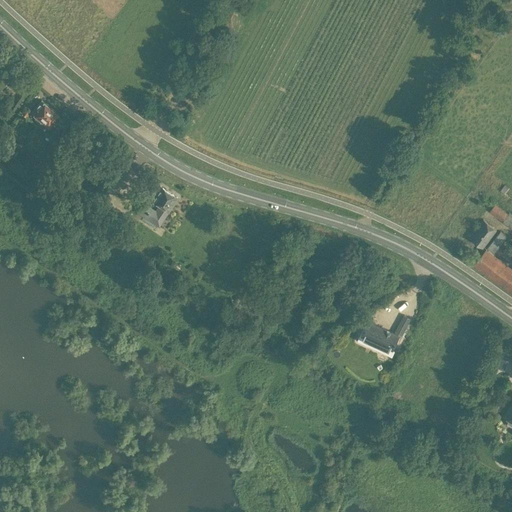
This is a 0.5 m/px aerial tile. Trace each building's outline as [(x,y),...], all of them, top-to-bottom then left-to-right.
[(40,120),(51,108),(41,100),(31,112),(40,120)] [(26,117),(30,112),(26,108),(21,114),(26,117)] [(51,108),(40,120),(50,128),(60,116),(51,108)] [(57,132),(51,128),(47,134),(52,139),(57,132)] [(23,141),(11,130),(8,134),(10,135),(6,140),(16,149),(23,141)] [(509,188),(505,184),(500,191),(505,194),(509,188)] [(161,186),(151,200),(153,202),(158,204),(153,211),(145,205),(139,213),(158,226),(177,197),(161,186)] [(508,214),(495,204),(489,212),(511,228),(511,214),(509,212),(508,214)] [(496,229),(482,219),(469,237),(483,247),(496,229)] [(511,268),(485,249),(473,265),(511,293),(511,268)] [(412,318),(405,314),(394,333),(369,321),(362,336),(383,346),(382,350),(388,353),(390,349),(392,350),(399,335),(402,337),(412,318)]
